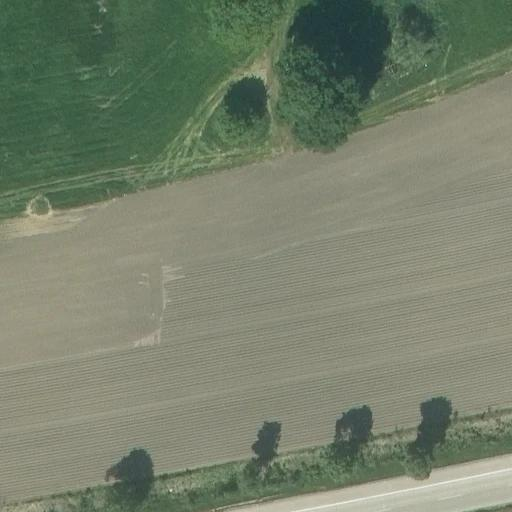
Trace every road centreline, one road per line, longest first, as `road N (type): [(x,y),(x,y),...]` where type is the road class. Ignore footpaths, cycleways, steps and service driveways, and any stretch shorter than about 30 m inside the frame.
road 1 (track): [(238,168),(262,0)]
road 2 (motorway): [(511,481),(365,511)]
